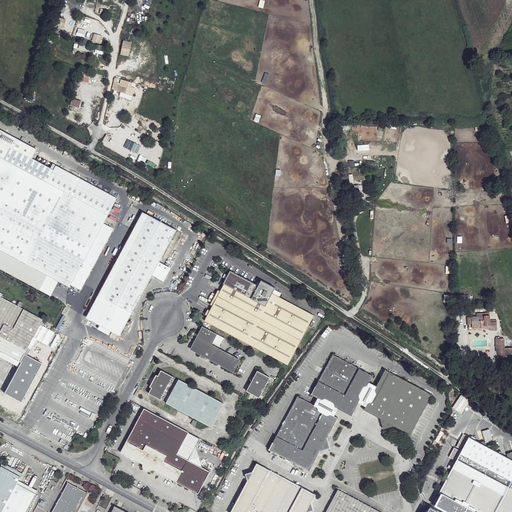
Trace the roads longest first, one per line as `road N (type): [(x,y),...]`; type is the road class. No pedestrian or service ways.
road 1 (residential): [(0,101),(133,172),(444,377)]
road 2 (unclassified): [(157,338),(90,472)]
